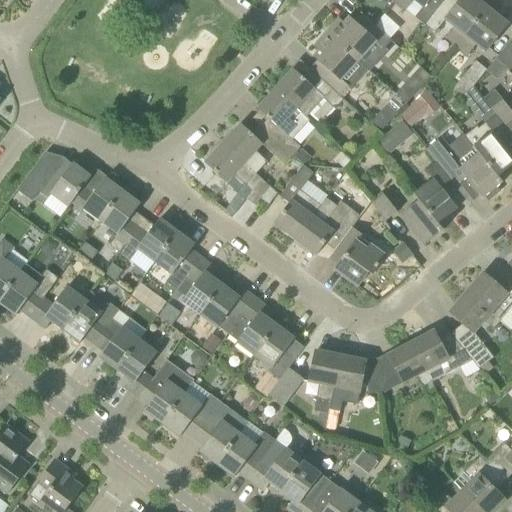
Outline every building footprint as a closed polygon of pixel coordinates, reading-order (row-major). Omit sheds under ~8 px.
[(423,9),(415,18),(425,26),(445,0),(397,0),(395,2),(406,10),(414,1),(423,9)] [(446,38),(457,47),(487,9),(475,0),(461,0),(455,7),(446,0),(445,0),(425,26),(435,34),(446,20),(454,27),(446,38)] [(507,26),(487,9),(457,47),(467,56),(476,45),(486,52),(507,26)] [(349,51),(370,70),(373,72),(395,48),(388,42),(390,40),(366,18),(358,27),(349,19),(343,25),(338,20),(326,33),(347,52),(349,51)] [(347,52),(326,33),(314,46),(319,51),(314,57),(323,65),(315,74),(340,97),(348,88),(351,90),(370,70),(349,51),(347,52)] [(511,39),(496,59),(510,70),(511,67),(511,39)] [(473,88),(487,71),(476,62),(454,89),(463,96),(473,88)] [(432,77),(421,68),(411,79),(422,89),(432,77)] [(340,97),(315,74),(309,69),(302,77),(293,70),(276,89),(307,118),(309,115),(322,127),(336,111),(335,110),(344,100),(340,97)] [(310,121),(307,118),(276,89),(260,107),(277,123),(269,131),(277,138),(275,140),(293,157),(300,148),(292,140),(310,121)] [(411,128),(438,104),(425,90),(398,114),(411,128)] [(496,115),(505,126),(511,121),(511,112),(502,101),(491,109),(496,115)] [(511,157),(499,141),(510,132),(511,133),(511,131),(510,132),(505,126),(496,115),(478,129),(477,128),(465,137),(464,138),(497,178),(498,177),(511,166),(511,157)] [(388,156),(413,135),(402,122),(377,143),(388,156)] [(223,144),(256,175),(267,163),(255,152),(262,145),(241,125),(223,144)] [(497,188),(502,184),(498,177),(497,178),(464,138),(465,137),(464,135),(444,151),(437,142),(426,150),(437,163),(450,180),(456,187),(466,178),(483,199),(486,197),(488,200),(499,192),(497,188)] [(275,140),(267,149),(285,165),(293,157),(275,140)] [(234,176),(251,192),(246,200),(255,207),(261,200),(270,187),(256,175),(223,144),(204,164),(226,184),(234,176)] [(352,157),(357,155),(362,148),(357,144),(346,145),(344,145),(342,150),(347,155),(352,157)] [(303,166),(304,167),(311,158),(302,150),(294,158),(303,166)] [(438,225),(457,210),(440,189),(450,180),(437,163),(426,172),(432,181),(413,196),(418,202),(419,201),(438,225)] [(73,164),(68,171),(58,164),(50,175),(46,172),(43,176),(34,169),(17,192),(31,203),(39,192),(48,199),(51,194),(69,208),(70,206),(84,187),(91,178),(73,164)] [(294,198),(292,201),(273,225),(296,242),(321,207),(320,207),(300,191),(313,174),(304,167),(303,166),(285,191),(294,198)] [(83,210),(100,223),(123,192),(105,179),(94,194),(84,187),(70,206),(80,214),(83,210)] [(270,187),(261,200),(269,206),(277,194),(270,187)] [(140,205),(123,192),(100,223),(117,236),(109,246),(119,253),(124,247),(125,247),(145,220),(135,212),(140,205)] [(357,200),(367,207),(370,202),(362,193),(357,200)] [(372,205),(386,223),(398,213),(384,195),(372,205)] [(360,217),(351,210),(340,202),(337,207),(326,199),(320,207),(321,207),(296,242),(316,257),(326,244),(335,251),(352,228),(360,217)] [(419,201),(418,202),(399,217),(424,247),(443,231),(438,225),(419,201)] [(125,247),(124,247),(119,253),(129,260),(136,250),(155,264),(178,233),(160,219),(154,227),(145,220),(125,247)] [(352,228),(335,251),(332,255),(341,262),(335,271),(358,287),(368,273),(372,276),(385,258),(371,248),(368,252),(357,244),(362,236),(352,228)] [(166,283),(176,290),(200,258),(191,251),(195,246),(178,233),(155,264),(171,276),(166,283)] [(0,300),(20,273),(5,262),(14,249),(2,240),(0,243),(0,300)] [(403,265),(414,257),(403,243),(392,252),(403,265)] [(199,316),(222,285),(211,277),(217,270),(200,258),(176,290),(186,297),(182,303),(199,316)] [(29,318),(43,300),(43,299),(58,279),(46,270),(36,285),(20,273),(0,300),(0,305),(16,317),(20,311),(29,318)] [(511,298),(483,274),(466,294),(500,323),(511,308),(511,298)] [(157,314),(165,302),(140,283),(131,294),(157,314)] [(217,329),(218,327),(229,335),(255,299),(239,287),(234,294),(222,285),(199,316),(217,329)] [(85,301),(67,287),(52,306),(43,300),(29,318),(45,330),(50,323),(63,332),(85,301)] [(90,293),(85,301),(63,332),(80,344),(84,338),(93,345),(112,321),(119,311),(109,304),(106,305),(90,293)] [(494,330),(500,323),(466,294),(449,314),(473,334),(484,321),(494,330)] [(229,335),(238,342),(237,344),(254,357),(277,326),(266,318),(271,311),(255,299),(229,335)] [(139,341),(112,321),(93,345),(103,353),(99,359),(116,371),(139,341)] [(277,326),(254,357),(271,370),(268,374),(278,382),(288,369),(300,353),(290,346),(295,339),(277,326)] [(434,332),(411,344),(432,383),(440,379),(435,368),(454,358),(459,369),(473,362),(463,349),(451,334),(439,341),(434,332)] [(477,338),(463,349),(473,362),(479,370),(494,358),(477,338)] [(138,399),(152,380),(142,373),(157,354),(139,341),(116,371),(128,380),(123,387),(138,399)] [(432,383),(411,344),(388,356),(403,384),(417,376),(423,388),(432,383)] [(309,382),(319,384),(314,412),(329,415),(341,357),(315,352),(309,382)] [(341,357),(329,415),(326,428),(336,430),(344,389),(360,393),(366,362),(341,357)] [(144,412),(162,425),(185,394),(194,381),(166,361),(152,380),(138,399),(148,406),(144,412)] [(303,380),(288,369),(278,382),(267,396),(282,408),(303,380)] [(367,384),(368,394),(379,397),(377,382),(367,384)] [(488,399),(492,404),(498,398),(501,396),(493,387),(488,392),(488,399)] [(201,407),(185,394),(162,425),(179,438),(184,432),(193,439),(220,402),(210,395),(201,407)] [(199,452),(216,465),(239,435),(248,423),(220,402),(193,439),(203,446),(199,452)] [(13,462),(18,456),(29,442),(6,426),(0,433),(0,488),(7,494),(25,471),(13,462)] [(238,473),(247,480),(276,442),(264,433),(254,446),(239,435),(216,465),(234,478),(238,473)] [(400,437),(394,450),(404,455),(410,442),(400,437)] [(276,442),(247,480),(264,492),(269,484),(280,492),(302,462),(276,442)] [(511,475),(511,450),(505,443),(486,461),(506,481),(511,475)] [(471,481),(461,491),(482,511),(495,511),(506,501),(497,490),(506,481),(486,461),(481,456),(463,473),(471,481)] [(74,476),(55,462),(29,497),(40,505),(49,511),(63,511),(81,488),(70,480),(74,476)] [(286,509),(290,511),(308,511),(316,501),(317,502),(331,483),(302,462),(280,492),(292,501),(286,509)] [(350,511),(358,503),(339,489),(325,508),(317,502),(316,501),(308,511),(350,511)] [(482,511),(461,491),(451,501),(443,493),(426,510),(427,511),(482,511)] [(370,511),(358,503),(350,511),(370,511)]
